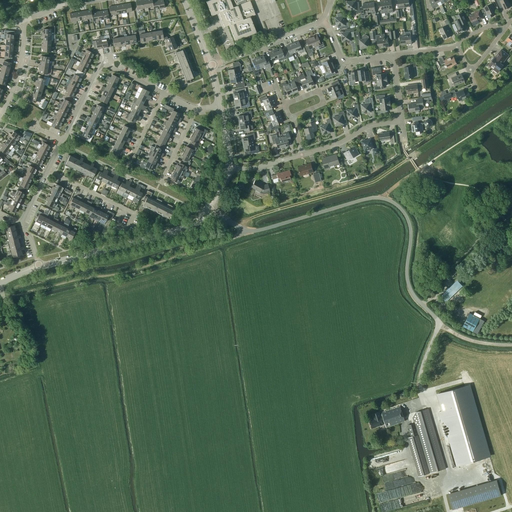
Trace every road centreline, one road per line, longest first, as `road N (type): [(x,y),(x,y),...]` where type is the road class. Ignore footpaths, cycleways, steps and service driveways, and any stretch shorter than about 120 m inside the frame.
road 1 (unclassified): [(511,345),(464,338),(416,299),(406,271),(409,224),(387,200),(244,231),(208,210)]
road 2 (track): [(244,231),(117,274),(4,297)]
road 3 (tertiary): [(38,266),(179,229),(208,210)]
road 4 (residential): [(164,92),(101,62),(60,140)]
road 5 (residential): [(210,65),(325,21)]
